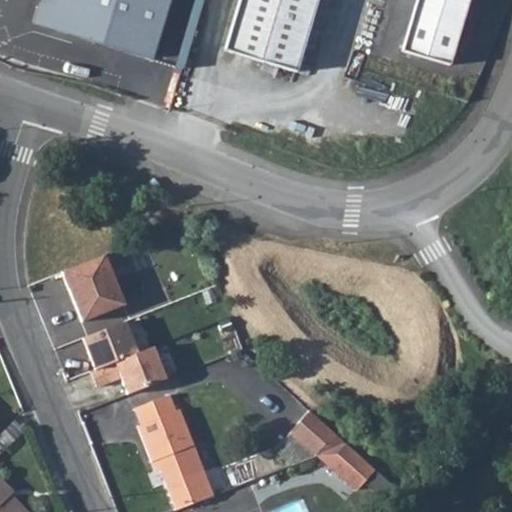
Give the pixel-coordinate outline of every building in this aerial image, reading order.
[(155,59),(172,0),(42,0),(37,8),(32,22),(155,59)] [(238,0),(224,51),(295,72),(317,0),(238,0)] [(416,0),(401,51),(449,65),(467,0),(416,0)] [(105,254),(62,271),(82,321),(125,304),(105,254)] [(82,337),(95,370),(138,354),(125,320),(82,337)] [(95,370),(91,372),(97,388),(122,378),(128,396),(166,381),(153,348),(138,354),(95,370)] [(137,410),(143,425),(140,426),(154,463),(159,462),(175,508),(212,493),(182,411),(178,412),(172,397),(137,410)] [(293,434),(319,458),(350,447),(312,412),(293,434)] [(0,431),(0,453),(24,430),(14,418),(0,431)] [(319,458),(358,494),(378,473),(350,447),(319,458)] [(0,511),(21,511),(7,496),(13,490),(0,476),(0,511)]
